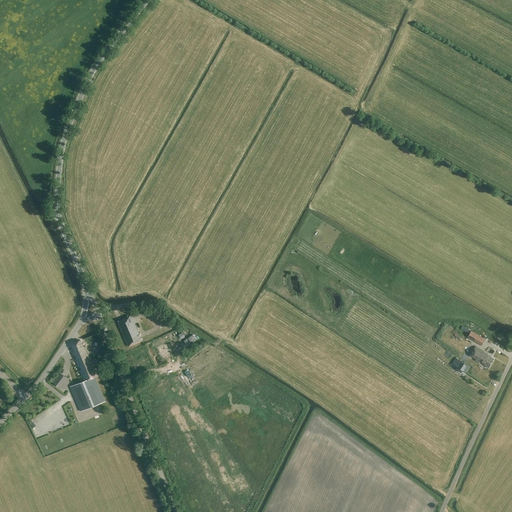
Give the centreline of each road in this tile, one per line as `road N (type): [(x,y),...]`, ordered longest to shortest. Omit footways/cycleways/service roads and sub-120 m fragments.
road 1 (tertiary): [(85,283),(57,212),(62,144),(92,71),(146,0)]
road 2 (unclassified): [(177,511),(99,315)]
road 3 (unclassified): [(441,511),(511,360)]
road 4 (tertiary): [(0,422),(81,322)]
